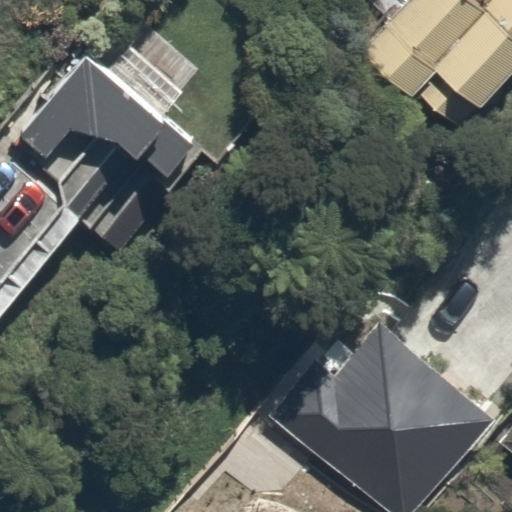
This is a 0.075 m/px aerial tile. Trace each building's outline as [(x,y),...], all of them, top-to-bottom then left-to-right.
[(31,170),(119,229),(227,67),(127,0),(96,0),(4,138),(37,161),(31,170)] [(511,49),(511,0),(391,0),(356,45),(455,123),(511,49)] [(0,319),(71,208),(0,162),(0,319)] [(312,346),(264,410),(398,511),(411,511),(497,399),(378,308),(336,364),(312,346)] [(511,428),(497,446),(511,458),(511,428)]
